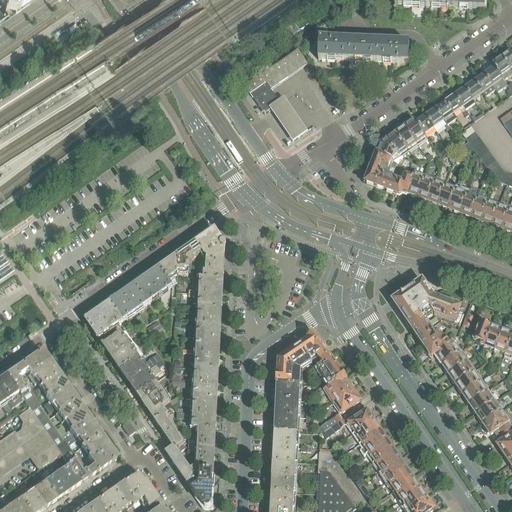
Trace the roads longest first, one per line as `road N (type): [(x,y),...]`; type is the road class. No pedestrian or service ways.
road 1 (residential): [(0,368),(248,195)]
road 2 (secondary): [(502,511),(359,302)]
road 3 (tertiary): [(242,511),(249,369),(339,304)]
road 4 (secondary): [(339,304),(348,331),(469,506)]
road 5 (secondary): [(114,0),(248,195)]
road 6 (secondary): [(279,175),(153,0)]
road 7 (residential): [(279,175),(439,69)]
road 8 (residential): [(135,463),(63,361),(85,345)]
